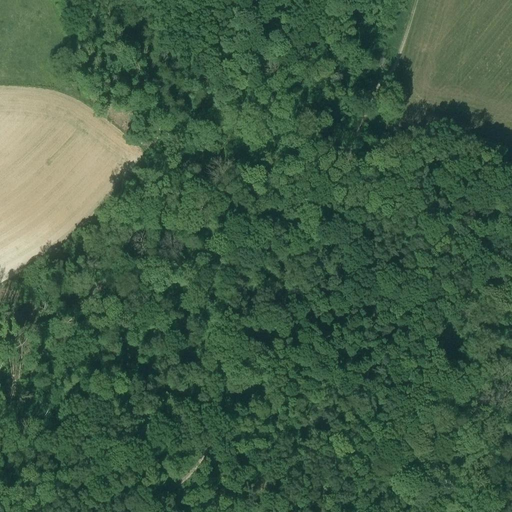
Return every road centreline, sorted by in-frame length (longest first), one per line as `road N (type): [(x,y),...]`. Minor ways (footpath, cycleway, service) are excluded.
road 1 (track): [(354,511),(385,439),(464,305),(493,185)]
road 2 (track): [(348,162),(378,172),(466,167),(493,185)]
